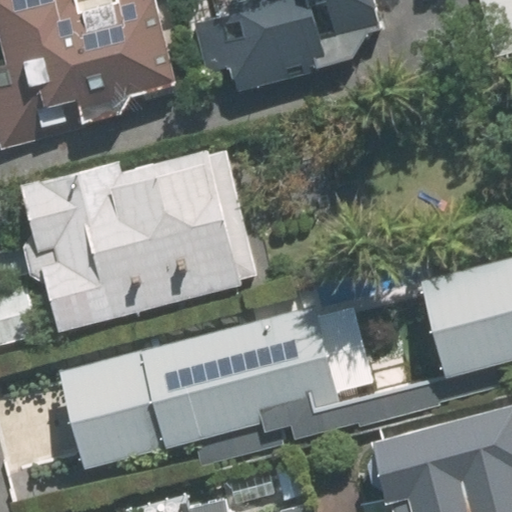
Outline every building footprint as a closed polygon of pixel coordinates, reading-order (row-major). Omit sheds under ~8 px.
[(167,0),(0,0),(0,5),(14,63),(0,65),(0,120),(6,147),(90,127),(89,121),(133,111),(143,93),(187,83),(167,0)] [(241,62),(247,88),(328,69),(327,65),(362,57),(377,31),(389,29),(381,0),(241,0),(243,8),(202,18),(214,69),(241,62)] [(511,0),(486,0),(498,49),(511,45),(511,0)] [(72,326),(251,281),(249,275),(265,272),(233,147),(218,150),(216,145),(134,166),(131,154),(34,178),(46,222),(33,239),(41,272),(61,283),(72,326)] [(320,303),(70,365),(95,464),(200,438),(207,463),(289,443),(284,425),(299,422),(302,436),(364,421),(365,424),(446,404),(445,400),(480,391),(475,369),(511,359),(511,252),(432,272),(457,370),(346,398),(344,389),(381,379),(361,298),(321,307),(320,303)] [(0,292),(0,343),(44,333),(32,284),(0,292)] [(511,511),(511,402),(387,433),(389,442),(384,446),(374,459),(379,478),(390,485),(400,485),(406,511),(511,511)] [(320,511),(318,498),(260,511),(242,511),(238,491),(198,501),(200,511),(320,511)]
